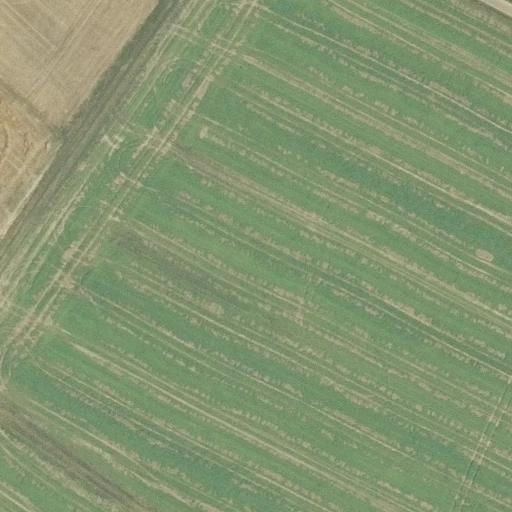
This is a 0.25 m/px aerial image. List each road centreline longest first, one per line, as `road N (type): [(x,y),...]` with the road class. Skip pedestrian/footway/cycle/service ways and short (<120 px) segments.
road 1 (track): [(174,0),(0,253)]
road 2 (track): [(133,511),(0,423)]
